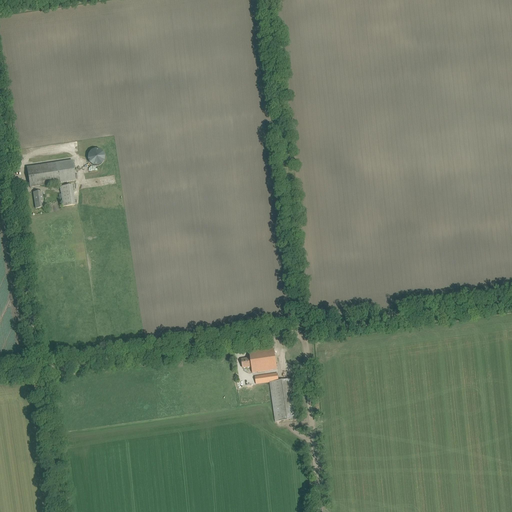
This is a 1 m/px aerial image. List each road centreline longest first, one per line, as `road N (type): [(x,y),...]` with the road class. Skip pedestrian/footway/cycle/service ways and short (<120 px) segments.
road 1 (track): [(268,0),(302,320)]
road 2 (unclassified): [(0,374),(38,368),(0,109)]
road 3 (unknown): [(38,368),(231,340),(236,357)]
road 4 (track): [(38,368),(60,511)]
